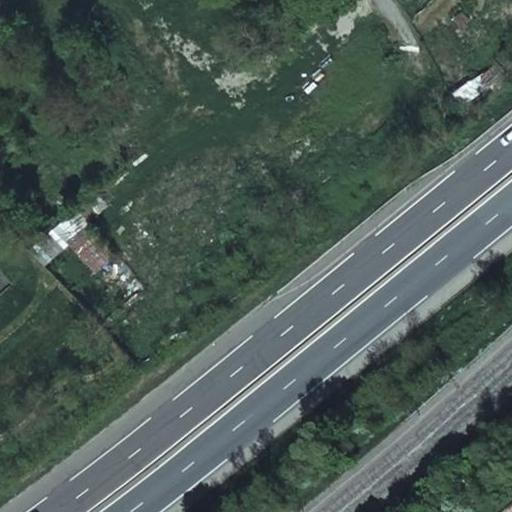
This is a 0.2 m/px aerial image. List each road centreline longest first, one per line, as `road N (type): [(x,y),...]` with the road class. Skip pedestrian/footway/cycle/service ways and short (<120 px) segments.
road 1 (trunk): [(511,147),(50,511)]
road 2 (trunk): [(131,511),(511,199)]
road 3 (tertiary): [(341,511),(511,359)]
